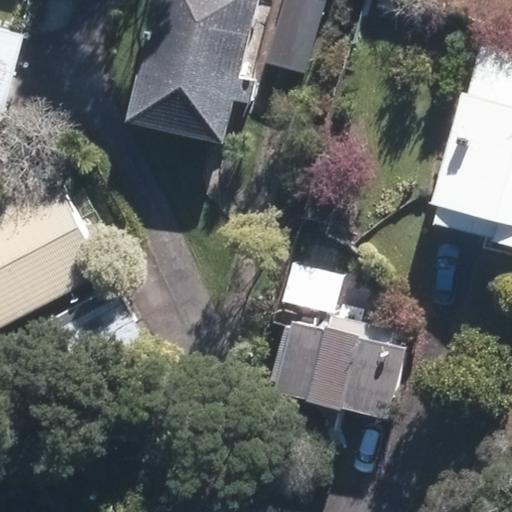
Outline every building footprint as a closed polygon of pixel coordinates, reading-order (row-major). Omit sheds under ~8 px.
[(151,0),(123,117),(218,141),(252,0),(151,0)] [(25,34),(0,27),(0,112),(5,113),(25,34)] [(511,50),(479,42),(467,88),(456,86),(428,199),(435,201),(430,222),(511,241),(511,50)] [(0,324),(101,272),(53,179),(0,206),(0,324)] [(117,281),(46,317),(85,392),(154,354),(117,281)] [(387,339),(390,326),(332,312),(328,326),(290,317),(272,389),(401,420),(418,347),(387,339)]
